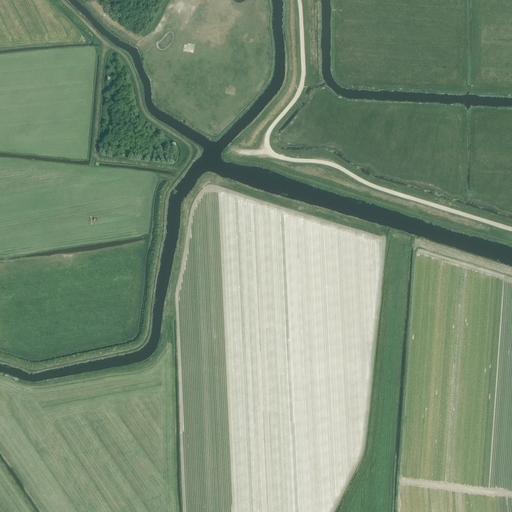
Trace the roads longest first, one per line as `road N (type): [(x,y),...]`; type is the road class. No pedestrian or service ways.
road 1 (track): [(0,359),(34,367),(142,343),(163,194),(179,170),(93,156)]
road 2 (track): [(91,168),(104,44),(61,0)]
